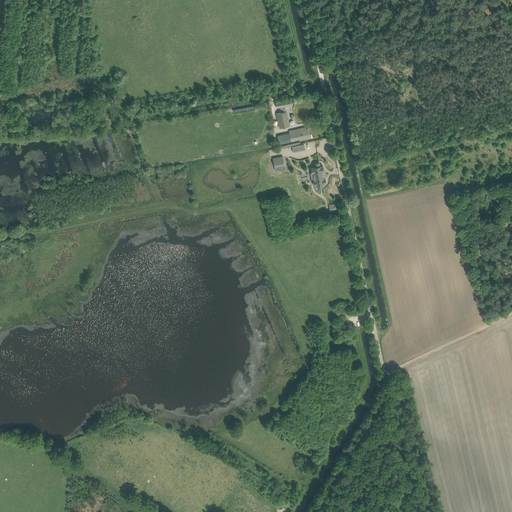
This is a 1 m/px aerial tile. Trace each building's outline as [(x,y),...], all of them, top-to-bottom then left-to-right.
[(277,108),(291,106),(290,99),(275,102),(277,108)] [(279,128),(290,126),(287,111),(276,114),(279,128)] [(290,133),(278,136),(280,143),(304,138),(309,137),(307,127),(302,128),(289,131),(290,133)] [(273,158),(273,159),(275,167),(274,167),(275,167),(284,165),(283,157),(283,156),(282,156),(273,158)] [(324,184),(326,183),(325,178),(324,178),(323,171),(324,171),(323,166),(321,166),(320,166),(319,163),(314,164),(315,167),(313,167),(313,168),(311,168),(312,173),(313,175),(311,176),(312,181),(313,180),(314,185),(316,185),(317,185),(318,189),(323,188),(322,184),(324,184)]
